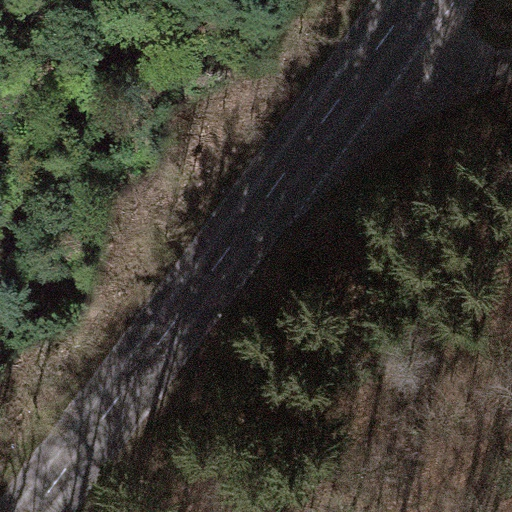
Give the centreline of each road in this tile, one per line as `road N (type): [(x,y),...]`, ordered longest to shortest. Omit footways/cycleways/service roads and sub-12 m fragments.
road 1 (secondary): [(415,0),(37,511)]
road 2 (track): [(511,79),(349,89)]
